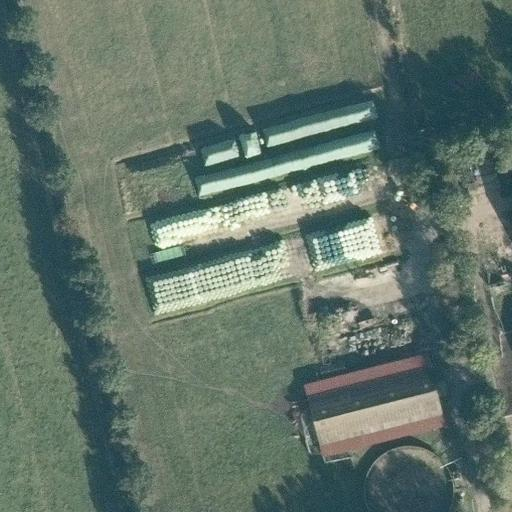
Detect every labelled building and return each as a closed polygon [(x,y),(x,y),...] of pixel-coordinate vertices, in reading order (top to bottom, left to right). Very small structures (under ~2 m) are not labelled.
[(232,181),(374,153),(370,130),(326,139),(323,124),(232,142),(238,170),(230,172),(232,181)] [(194,150),(133,167),(138,185),(214,164),(211,155),(196,159),(194,150)] [(143,191),(147,208),(223,188),(219,171),(143,191)] [(334,188),(358,181),(355,172),(331,180),(334,188)] [(147,222),(151,241),(187,233),(183,215),(147,222)] [(190,236),(154,240),(156,259),(192,255),(190,236)] [(433,362),(307,391),(318,438),(444,409),(433,362)] [(407,444),(374,456),(360,484),(366,511),(367,511),(449,511),(454,489),(439,457),(407,444)]
